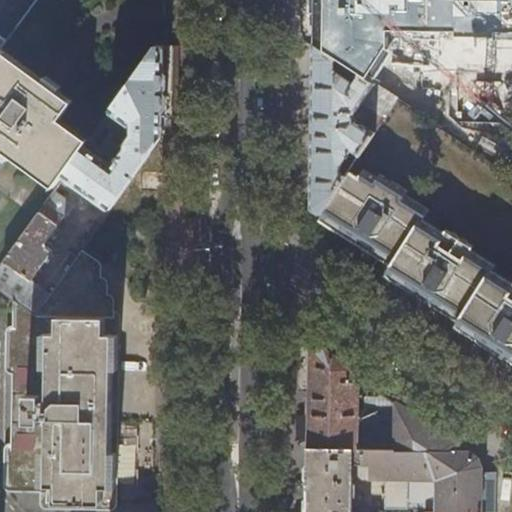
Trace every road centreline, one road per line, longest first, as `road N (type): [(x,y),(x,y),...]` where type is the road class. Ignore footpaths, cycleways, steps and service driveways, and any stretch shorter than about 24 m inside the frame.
road 1 (residential): [(511,412),(298,282),(232,269)]
road 2 (primary): [(232,269),(235,0)]
road 3 (primary): [(232,511),(232,269)]
